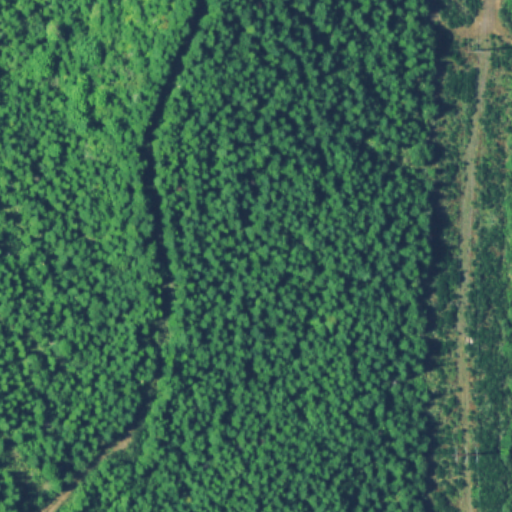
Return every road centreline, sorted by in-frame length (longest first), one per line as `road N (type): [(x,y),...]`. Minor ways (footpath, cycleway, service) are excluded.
road 1 (track): [(486,13),(480,26),(454,31),(438,22),(428,0),(186,41),(154,123),(148,165),(160,315),(153,386),(141,414),(35,511)]
road 2 (track): [(469,511),(461,338),(486,13)]
